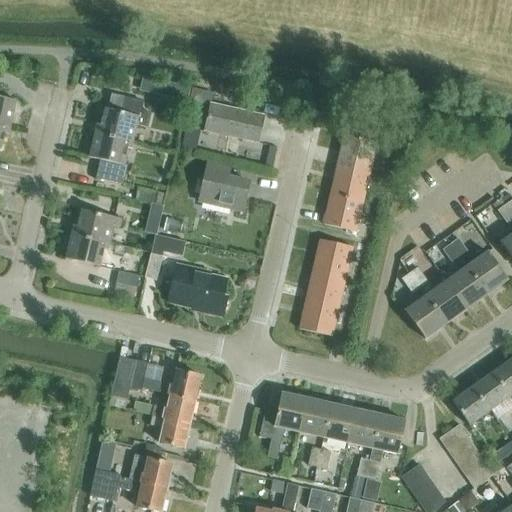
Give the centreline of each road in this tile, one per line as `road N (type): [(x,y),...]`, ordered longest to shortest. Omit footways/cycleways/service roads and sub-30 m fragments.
road 1 (residential): [(251,353),(413,387),(511,318)]
road 2 (residential): [(13,299),(251,353)]
road 3 (residential): [(251,353),(303,130)]
road 4 (residential): [(13,299),(59,93)]
road 5 (residential): [(215,511),(251,353)]
